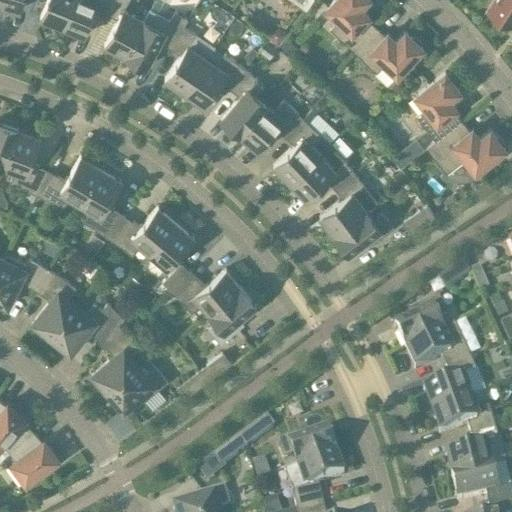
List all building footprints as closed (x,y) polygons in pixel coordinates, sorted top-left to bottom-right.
[(0,0),(0,4),(19,10),(21,0),(0,0)] [(46,0),(40,17),(62,26),(72,0),(46,0)] [(72,0),(62,26),(84,35),(95,8),(106,13),(112,0),(72,0)] [(112,0),(106,13),(118,19),(104,44),(124,56),(143,21),(123,10),(127,0),(112,0)] [(329,28),(353,50),(376,26),(366,17),(368,15),(360,7),(366,0),(333,0),(326,8),(338,20),(329,28)] [(511,25),(511,23),(511,0),(493,0),(487,10),(511,25)] [(143,21),(124,56),(145,67),(159,41),(170,48),(183,26),(187,19),(175,11),(164,32),(143,21)] [(164,78),(184,92),(206,59),(207,60),(215,47),(195,33),(183,26),(170,48),(181,54),(164,78)] [(376,26),(353,50),(376,72),(385,64),(397,75),(422,47),(420,45),(421,43),(414,36),(412,38),(405,31),(396,41),(387,33),(385,35),(376,26)] [(206,59),(184,92),(203,105),(219,81),(229,89),(245,68),(224,52),(215,66),(207,60),(206,59)] [(245,68),(229,89),(240,96),(221,118),(239,134),(264,104),(255,96),(263,88),(255,81),(257,78),(245,68)] [(416,115),(435,140),(435,141),(462,120),(454,110),(456,109),(449,99),(459,91),(453,83),(455,81),(449,73),(447,75),(445,72),(415,95),(425,108),(416,115)] [(264,104),(239,134),(257,149),(276,127),(285,136),(302,117),(283,99),(273,111),(264,104)] [(302,117),(285,136),(294,144),(273,164),(289,182),(330,143),(321,135),(302,117)] [(0,162),(4,164),(17,127),(0,120),(0,162)] [(435,141),(435,140),(426,148),(446,173),(465,159),(475,172),(485,164),(487,165),(497,158),(495,156),(505,148),(502,145),(504,144),(498,136),(496,137),(490,129),(479,138),(472,128),(470,130),(462,120),(435,141)] [(17,127),(4,164),(15,168),(9,182),(24,188),(36,194),(48,170),(30,161),(39,135),(17,127)] [(334,188),(354,172),(345,161),(335,149),(330,143),(289,182),(305,199),(327,178),(334,188)] [(404,149),(394,156),(402,165),(411,158),(404,149)] [(48,170),(36,194),(49,200),(63,208),(70,195),(80,201),(100,167),(80,155),(66,179),(48,170)] [(100,167),(80,201),(90,207),(83,220),(96,229),(107,237),(123,215),(107,203),(121,179),(100,167)] [(377,201),(363,183),(354,172),(334,188),(342,198),(319,216),(334,235),(365,211),(364,210),(377,201)] [(123,215),(107,237),(119,245),(131,255),(141,243),(150,251),(176,221),(158,205),(140,226),(123,215)] [(411,232),(434,216),(427,205),(403,221),(411,232)] [(365,211),(334,235),(348,254),(370,237),(374,242),(393,227),(382,212),(372,220),(365,211)] [(176,221),(150,251),(159,258),(155,263),(164,270),(193,236),(176,221)] [(6,254),(4,258),(3,258),(0,265),(0,303),(5,306),(19,279),(35,290),(48,268),(30,257),(26,264),(16,259),(14,258),(6,254)] [(171,290),(190,271),(181,262),(162,281),(171,290)] [(469,274),(462,263),(438,278),(439,279),(445,289),(469,274)] [(479,266),(470,270),(475,281),(484,277),(479,266)] [(48,268),(35,290),(50,300),(32,323),(50,338),(76,305),(67,297),(75,287),(66,280),(48,268)] [(210,312),(241,286),(225,268),(204,286),(190,271),(171,290),(180,300),(191,312),(203,303),(210,312)] [(480,292),(489,288),(484,277),(475,281),(480,292)] [(241,286),(210,312),(218,321),(208,329),(220,343),(238,327),(234,322),(256,305),(241,286)] [(502,304),(498,296),(489,300),(499,320),(508,315),(503,304),(502,304)] [(404,349),(440,331),(435,321),(446,316),(438,299),(416,309),(419,315),(394,327),(404,349)] [(76,305),(50,338),(68,352),(87,329),(100,342),(118,324),(124,318),(107,302),(102,308),(94,302),(86,312),(76,305)] [(511,325),(509,319),(500,323),(509,343),(511,341),(511,325)] [(106,392),(138,365),(131,356),(141,348),(118,324),(100,342),(114,355),(91,374),(106,392)] [(453,325),(440,331),(404,349),(414,370),(441,357),(446,368),(469,359),(464,346),(453,325)] [(199,370),(207,380),(229,363),(221,353),(199,370)] [(147,357),(138,365),(106,392),(121,410),(144,391),(148,396),(167,381),(155,366),(147,357)] [(431,412),(468,398),(460,377),(475,372),(469,359),(446,368),(450,380),(423,390),(431,412)] [(207,380),(199,370),(177,386),(185,397),(207,380)] [(470,436),(495,429),(491,415),(486,404),(478,407),(474,397),(468,398),(431,412),(439,434),(466,424),(470,436)] [(0,446),(2,444),(8,451),(32,430),(23,420),(25,418),(7,402),(5,404),(0,400),(0,446)] [(236,439),(244,449),(272,428),(265,417),(236,439)] [(451,478),(490,468),(484,446),(499,442),(495,429),(470,436),(474,448),(445,455),(451,478)] [(11,463),(25,482),(35,475),(37,478),(51,468),(48,465),(58,458),(44,439),(41,440),(32,430),(8,451),(15,459),(11,463)] [(298,466),(335,452),(327,430),(301,440),(298,434),(276,442),(282,459),(294,455),(298,466)] [(244,449),(236,439),(213,456),(221,466),(244,449)] [(296,511),(322,504),(317,484),(343,474),(335,452),(298,466),(302,477),(288,482),(292,493),(296,511)] [(488,506),(511,501),(511,498),(510,487),(495,491),(490,468),(451,478),(457,501),(485,494),(488,506)] [(173,511),(217,511),(216,509),(228,506),(223,488),(200,495),(202,501),(173,509),(173,511)] [(511,511),(511,501),(488,506),(488,511),(511,511)]
